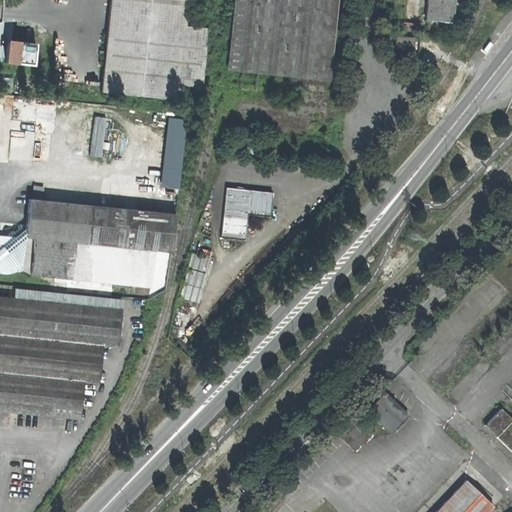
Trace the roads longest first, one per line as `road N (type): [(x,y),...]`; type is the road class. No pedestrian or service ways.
road 1 (secondary): [(511,51),(321,281),(102,511)]
road 2 (unclassified): [(225,511),(511,211)]
